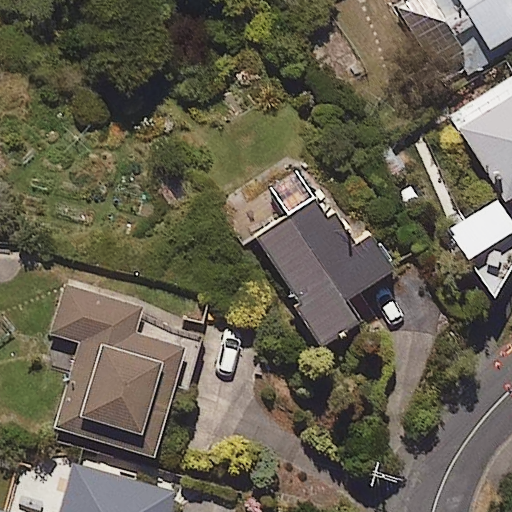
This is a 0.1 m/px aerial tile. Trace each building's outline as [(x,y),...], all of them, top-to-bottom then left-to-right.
[(511,48),(511,0),(410,0),(396,9),(444,89),(511,48)] [(511,204),(511,81),(451,117),(504,209),(511,204)] [(318,210),(293,168),(230,205),(319,357),(363,331),(348,306),(394,279),(369,238),(352,248),(327,205),(318,210)] [(511,276),(511,230),(496,206),(448,237),(486,294),(511,276)] [(200,331),(56,290),(44,333),(80,343),(56,427),(141,451),(163,373),(186,380),(200,331)] [(179,511),(182,503),(75,468),(60,511),(179,511)]
